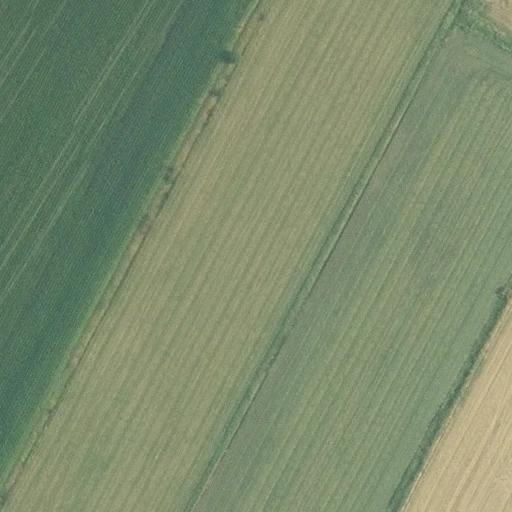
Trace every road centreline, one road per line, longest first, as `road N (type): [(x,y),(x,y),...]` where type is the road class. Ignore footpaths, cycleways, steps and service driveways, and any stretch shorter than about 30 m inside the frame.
road 1 (motorway): [(86,511),(184,377),(304,245),(511,85)]
road 2 (motorway): [(341,0),(19,511)]
road 3 (motorway): [(207,0),(174,152),(148,225),(0,506)]
road 4 (motorway): [(206,511),(511,209)]
